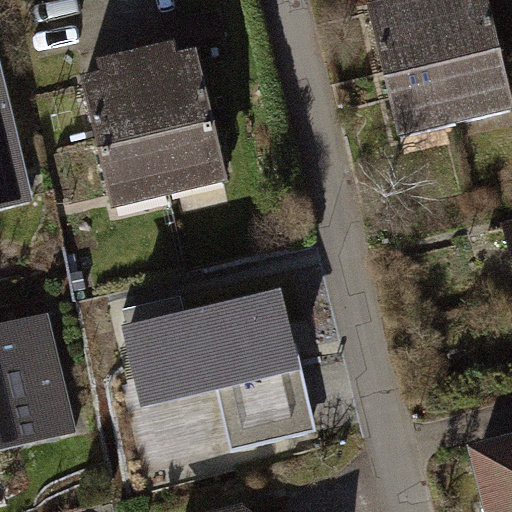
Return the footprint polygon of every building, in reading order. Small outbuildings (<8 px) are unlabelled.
[(428,0),(377,0),(363,3),(386,128),(449,117),(428,0)] [(492,0),(428,0),(449,117),(511,106),(492,0)] [(194,41),(131,56),(163,196),(226,181),(194,41)] [(131,56),(75,69),(108,209),(163,196),(131,56)] [(0,136),(0,208),(18,204),(0,136)] [(511,223),(499,227),(511,273),(511,223)] [(286,287),(121,326),(143,415),(307,376),(286,287)] [(47,321),(0,331),(0,445),(71,430),(47,321)] [(511,511),(511,426),(470,435),(484,511),(511,511)]
